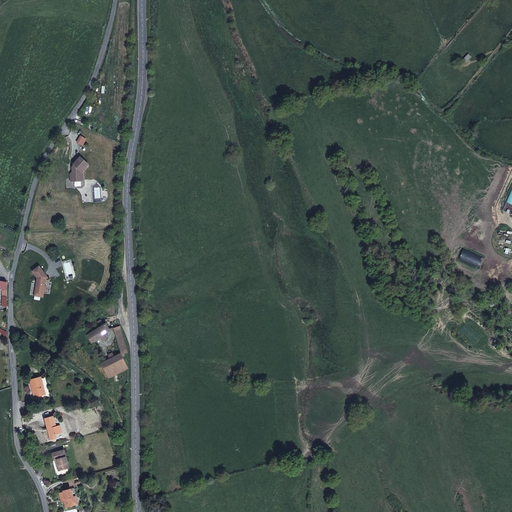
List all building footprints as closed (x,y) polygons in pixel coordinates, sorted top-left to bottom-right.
[(74,168),(74,171),(71,174),(71,176),(71,178),(74,178),(74,182),(83,181),(82,172),(82,171),(86,167),(85,166),(88,163),(80,157),(74,164),(75,165),(73,167),(74,168)] [(38,279),(38,282),(36,282),(36,286),(35,290),(41,291),(44,292),(44,286),(45,279),(48,278),(39,266),(32,271),(38,279)] [(106,323),(87,335),(91,343),(99,338),(102,341),(106,339),(104,335),(104,334),(109,331),(106,323)] [(114,328),(120,348),(125,346),(120,326),(114,328)] [(125,346),(120,348),(122,353),(114,357),(112,353),(108,355),(109,360),(102,364),(108,378),(127,368),(122,357),(124,356),(124,354),(127,353),(127,350),(125,346)] [(44,395),(40,378),(30,380),(32,389),(35,397),(44,395)] [(49,431),(48,431),(50,440),(56,438),(55,435),(61,432),(60,425),(56,426),(53,416),(44,419),(46,424),(47,429),(48,429),(49,431)] [(53,460),(55,460),(57,459),(58,465),(57,465),(57,468),(58,471),(69,468),(64,450),(52,454),(53,460)] [(77,496),(74,488),(63,491),(63,492),(61,493),(59,494),(61,501),(64,501),(65,508),(72,506),(70,498),(77,496)]
